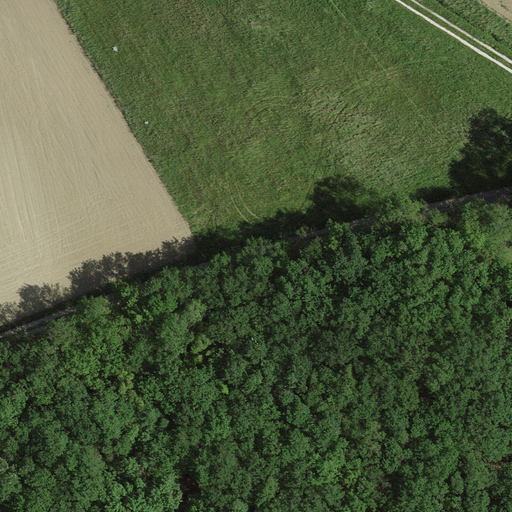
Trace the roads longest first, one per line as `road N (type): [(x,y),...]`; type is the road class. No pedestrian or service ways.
road 1 (track): [(0,348),(271,256),(511,197)]
road 2 (track): [(511,68),(405,0)]
